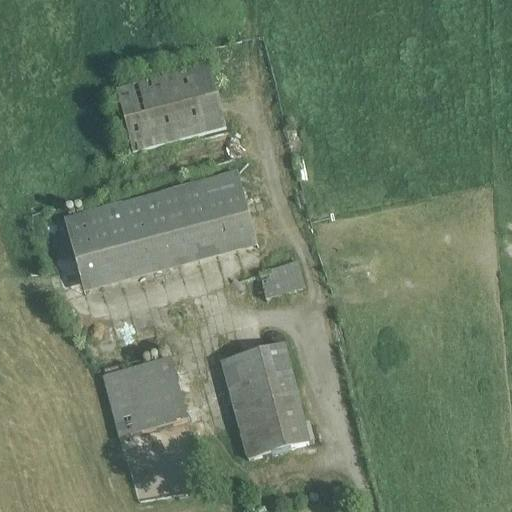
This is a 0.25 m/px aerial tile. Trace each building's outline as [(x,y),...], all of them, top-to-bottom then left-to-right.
[(216,69),(122,88),(135,153),(229,134),(216,69)] [(82,300),(236,257),(257,251),(236,178),(62,227),(82,300)] [(266,298),(307,290),(302,264),(261,272),(266,298)] [(246,464),(308,448),(283,350),(220,366),(246,464)] [(171,364),(102,382),(118,444),(187,426),(171,364)]
